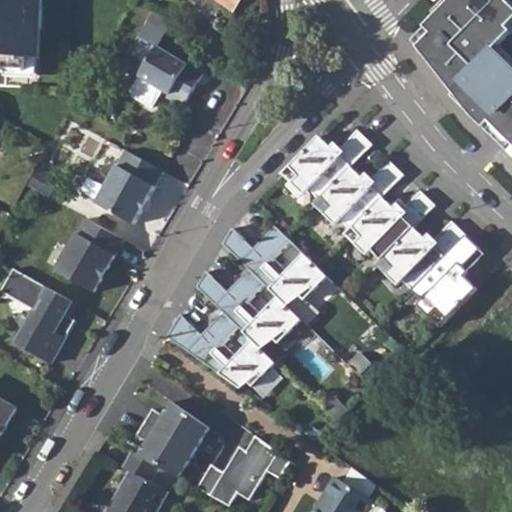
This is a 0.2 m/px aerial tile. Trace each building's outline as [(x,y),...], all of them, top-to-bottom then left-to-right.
[(0,0),(0,85),(29,87),(40,88),(43,30),(44,0),(0,0)] [(197,0),(219,15),(227,3),(222,0),(197,0)] [(237,10),(243,0),(222,0),(227,3),(237,10)] [(511,25),(511,6),(505,0),(453,0),(426,28),(433,35),(420,48),(457,95),(477,114),(474,117),(487,129),(493,124),(511,141),(511,69),(494,52),(511,34),(511,33),(508,30),(511,25)] [(119,75),(131,81),(136,73),(133,72),(150,41),(153,43),(166,19),(154,12),(119,75)] [(172,93),(170,97),(187,106),(205,72),(153,43),(150,41),(133,72),(136,73),(137,74),(130,87),(132,94),(159,109),(169,91),(172,93)] [(376,142),(361,127),(339,148),(324,132),(294,163),(322,197),(325,194),(355,163),(376,142)] [(164,172),(126,151),(97,204),(135,225),(164,172)] [(371,180),(355,163),(325,194),(353,228),(356,225),(385,194),(406,173),(392,158),(371,180)] [(437,204),(424,190),(402,211),(385,194),(356,225),(384,259),(387,256),(416,225),(437,204)] [(124,240),(86,218),(57,271),(95,292),(124,240)] [(416,225),(387,256),(405,302),(468,235),(454,221),(433,242),(416,225)] [(329,273),(278,222),(256,244),(236,224),(226,239),(253,266),(289,303),(329,273)] [(484,252),(468,235),(405,302),(439,330),(459,310),(479,290),(462,273),(484,252)] [(289,303),(253,266),(231,289),(210,267),(201,283),(227,309),(264,346),(303,316),(289,303)] [(72,301),(13,268),(0,291),(35,310),(17,343),(51,363),(75,320),(65,315),(72,301)] [(242,385),(277,359),(264,346),(227,309),(203,333),(183,313),(171,334),(242,385)] [(163,395),(154,408),(163,414),(147,438),(185,462),(209,424),(163,395)] [(0,440),(18,409),(0,398),(0,440)] [(185,462),(198,470),(222,432),(209,424),(185,462)] [(224,475),(212,468),(200,489),(232,508),(239,496),(252,504),(270,473),(284,481),(295,461),(257,438),(248,454),(240,449),(224,475)] [(155,482),(164,467),(136,451),(126,467),(133,470),(108,511),(159,511),(171,491),(155,482)] [(155,482),(171,491),(180,476),(164,467),(155,482)] [(338,476),(315,511),(368,511),(374,502),(376,500),(338,476)] [(368,511),(388,511),(388,510),(374,502),(368,511)]
